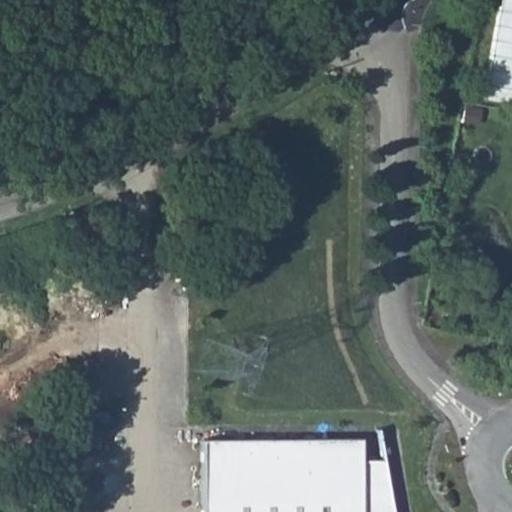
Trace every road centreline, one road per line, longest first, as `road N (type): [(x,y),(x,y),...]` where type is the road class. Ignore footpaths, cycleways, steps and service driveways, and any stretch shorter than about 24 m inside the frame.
road 1 (residential): [(491,436),(443,393),(393,319),(391,97),(374,55),(346,32)]
road 2 (unclassified): [(346,32),(66,193),(0,211)]
